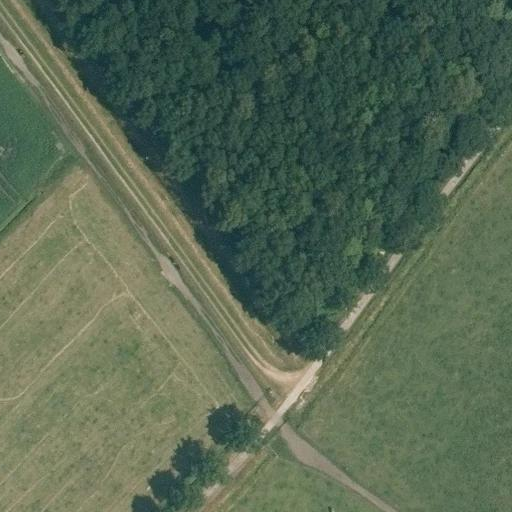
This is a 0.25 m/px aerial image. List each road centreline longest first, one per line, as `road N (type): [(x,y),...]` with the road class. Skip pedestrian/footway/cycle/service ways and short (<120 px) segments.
road 1 (track): [(293,395),(0,8)]
road 2 (unclassified): [(293,395),(511,116)]
